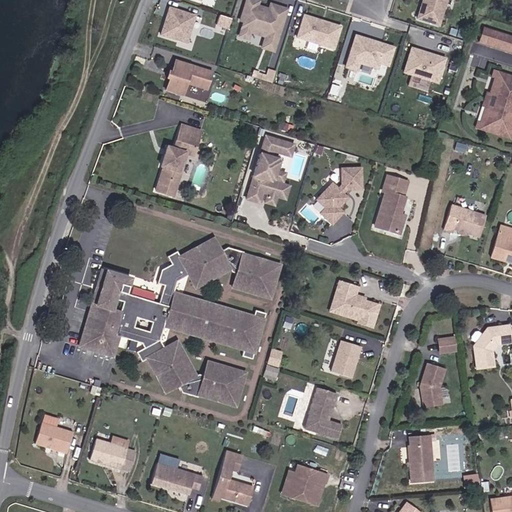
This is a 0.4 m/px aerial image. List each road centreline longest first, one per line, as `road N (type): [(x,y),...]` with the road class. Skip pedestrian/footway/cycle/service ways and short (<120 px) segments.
road 1 (tertiary): [(0,474),(84,160),(147,0)]
road 2 (residential): [(511,287),(462,282),(421,300),(383,401),(356,511)]
road 3 (unknown): [(439,290),(425,271),(262,216)]
